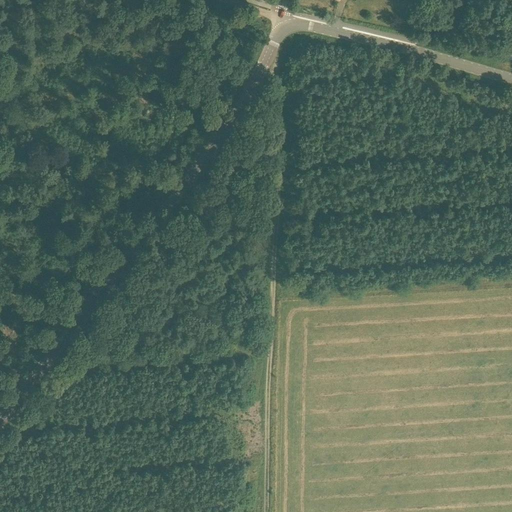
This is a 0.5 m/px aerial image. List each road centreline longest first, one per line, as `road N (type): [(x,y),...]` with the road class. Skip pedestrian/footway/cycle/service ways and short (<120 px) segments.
road 1 (secondary): [(0,421),(221,138),(286,28)]
road 2 (track): [(269,50),(279,86),(266,511)]
road 3 (secondary): [(511,79),(309,26),(286,28)]
road 4 (track): [(0,175),(146,174)]
